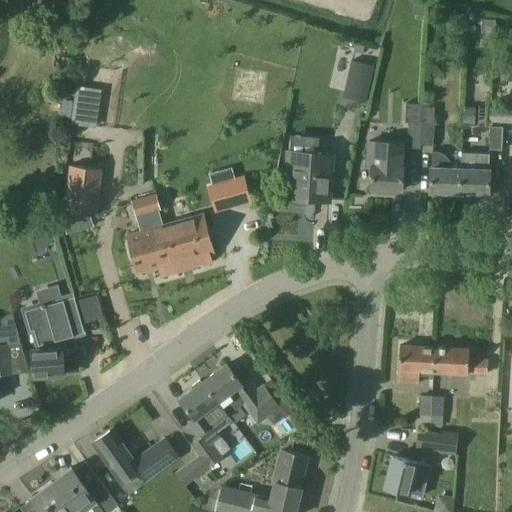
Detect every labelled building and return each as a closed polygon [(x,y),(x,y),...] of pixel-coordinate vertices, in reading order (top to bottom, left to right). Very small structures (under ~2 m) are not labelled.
[(482,19),(481,33),(495,34),(496,20),(482,19)] [(365,102),(373,66),(354,61),(351,61),(343,97),(365,102)] [(95,104),(74,101),(72,112),(94,115),(95,104)] [(484,106),(466,105),(465,127),(483,127),(484,106)] [(488,107),(487,123),(510,125),(511,108),(488,107)] [(419,126),(419,147),(430,147),(431,109),(419,109),(419,126)] [(419,150),(419,147),(419,126),(406,126),(405,149),(419,150)] [(491,126),(490,150),(502,150),(503,127),(491,126)] [(372,165),(371,189),(403,191),(404,166),(399,166),(400,143),(377,142),(376,165),(372,165)] [(430,192),(458,193),(459,168),(449,168),(449,164),(448,161),(446,158),(443,155),(440,154),(437,153),(433,152),(433,151),(432,151),(431,167),(430,192)] [(287,170),(290,170),(289,198),(330,201),(333,154),(288,152),(287,170)] [(459,168),(458,193),(489,194),(490,170),(489,170),(489,154),(461,153),(461,169),(459,168)] [(70,165),(64,210),(98,214),(103,169),(70,165)] [(207,186),(215,213),(252,202),(244,176),(207,186)] [(160,209),(156,194),(141,198),(149,228),(155,227),(159,244),(169,241),(178,272),(213,263),(210,253),(216,252),(205,213),(163,225),(159,209),(160,209)] [(141,198),(132,201),(140,231),(126,235),(137,274),(158,268),(161,277),(178,272),(169,241),(159,244),(155,227),(149,228),(141,198)] [(46,348),(31,350),(33,376),(65,374),(63,347),(61,347),(60,337),(87,329),(74,298),(42,306),(44,336),(46,336),(46,348)] [(0,372),(27,371),(13,313),(0,319),(0,372)] [(433,372),(434,347),(400,345),(398,382),(419,383),(420,371),(433,372)] [(469,349),(434,347),(433,372),(468,374),(468,373),(488,374),(488,360),(469,359),(469,349)] [(228,364),(204,382),(218,401),(229,415),(244,404),(258,424),(280,408),(264,386),(257,391),(247,379),(242,383),(228,364)] [(193,390),(180,399),(194,418),(188,422),(201,439),(206,435),(213,444),(221,438),(218,433),(233,421),(229,415),(218,401),(204,382),(203,383),(201,380),(191,387),(193,390)] [(314,402),(304,389),(300,383),(298,384),(295,386),(292,389),(306,408),(309,405),(312,404),(314,402)] [(416,419),(415,428),(431,429),(431,426),(431,416),(432,396),(421,396),(419,415),(420,415),(420,419),(416,419)] [(432,396),(431,416),(443,417),(444,397),(432,396)] [(113,429),(93,443),(128,492),(180,455),(167,437),(135,460),(113,429)] [(415,432),(414,447),(436,450),(436,453),(454,455),(457,434),(436,432),(436,434),(415,432)] [(200,457),(178,473),(187,485),(224,457),(213,444),(206,435),(201,439),(192,447),(200,457)] [(196,508),(196,509),(210,511),(294,511),(301,488),(299,488),(307,457),(282,450),(274,481),(275,481),(271,498),(222,486),(218,500),(205,497),(202,509),(196,508)] [(393,456),(385,487),(397,490),(409,493),(423,497),(430,466),(417,463),(417,462),(393,456)] [(71,468),(51,482),(72,511),(106,511),(117,504),(100,480),(87,490),(83,483),(73,470),(71,468)] [(44,511),(43,511),(72,511),(51,482),(32,496),(44,511)]
